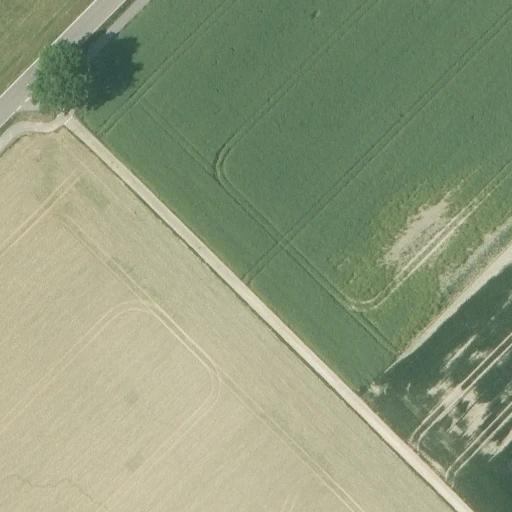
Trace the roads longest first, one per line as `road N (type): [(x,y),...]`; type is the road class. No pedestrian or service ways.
road 1 (track): [(461,511),(29,84)]
road 2 (unclassified): [(0,112),(112,0)]
